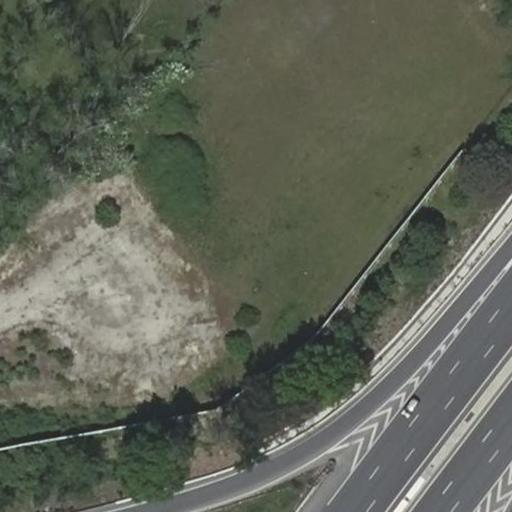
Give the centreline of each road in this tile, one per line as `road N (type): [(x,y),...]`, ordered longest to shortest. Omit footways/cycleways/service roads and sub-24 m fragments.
road 1 (motorway): [(511,243),(405,367),(323,440),(230,489),(135,511)]
road 2 (motorway): [(511,308),(354,511)]
